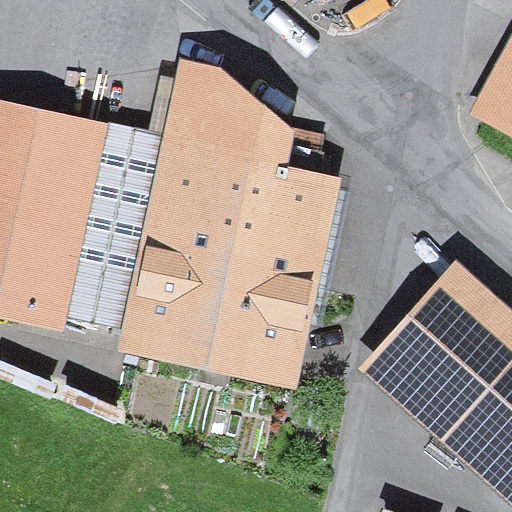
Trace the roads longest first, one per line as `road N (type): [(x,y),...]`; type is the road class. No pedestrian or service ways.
road 1 (unknown): [(384,137),(340,478),(435,511)]
road 2 (residential): [(384,137),(215,0)]
road 3 (residential): [(384,137),(511,251)]
road 4 (residential): [(435,0),(384,137)]
